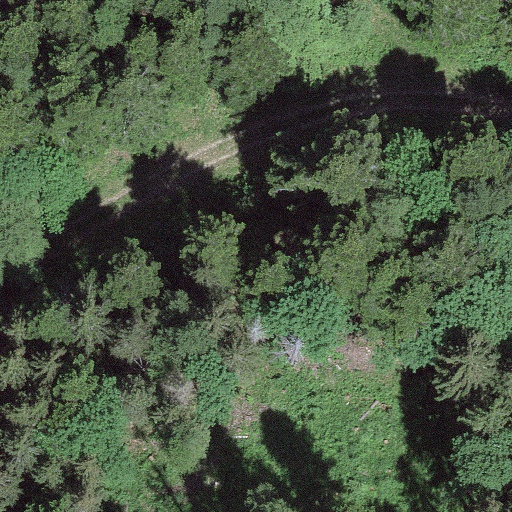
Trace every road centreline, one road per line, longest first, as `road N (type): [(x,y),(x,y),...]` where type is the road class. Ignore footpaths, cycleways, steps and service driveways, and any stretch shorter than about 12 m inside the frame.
road 1 (track): [(0,254),(225,122),(328,88),(445,95),(511,113)]
road 2 (track): [(349,0),(511,91)]
